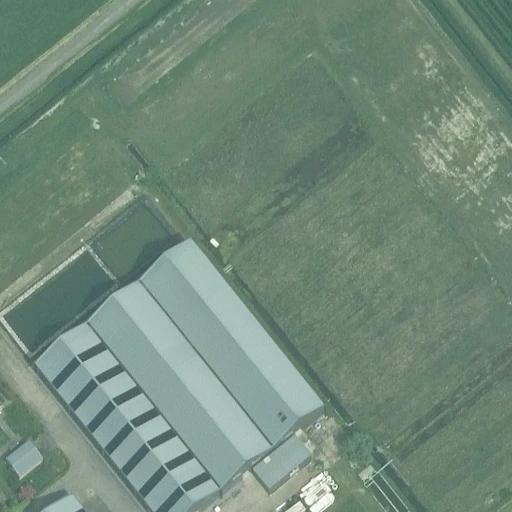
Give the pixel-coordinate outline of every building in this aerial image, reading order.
[(31,373),(143,511),(200,511),(249,473),(266,493),(309,459),(292,438),(324,412),(190,245),(31,373)] [(22,419),(0,435),(0,439),(10,453),(34,435),(22,419)] [(17,481),(41,462),(27,444),(3,463),(17,481)] [(379,481),(391,472),(380,457),(368,467),(379,481)] [(81,511),(71,499),(55,511),(81,511)]
